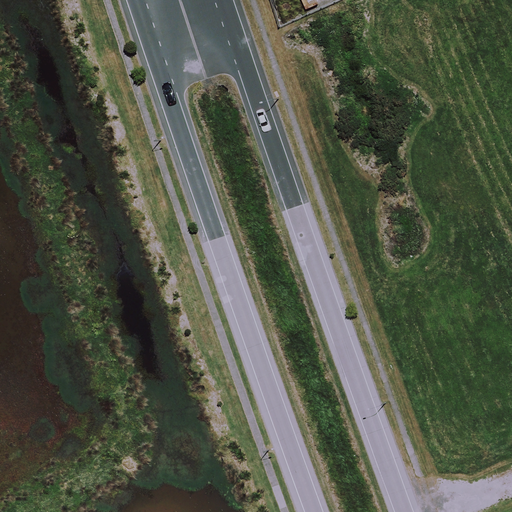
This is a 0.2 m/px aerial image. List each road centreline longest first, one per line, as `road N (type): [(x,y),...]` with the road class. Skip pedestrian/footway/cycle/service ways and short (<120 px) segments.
road 1 (tertiary): [(223,0),(405,511)]
road 2 (tertiary): [(313,511),(136,0)]
